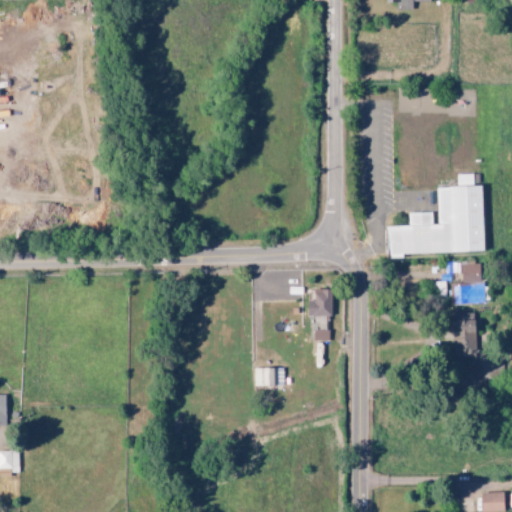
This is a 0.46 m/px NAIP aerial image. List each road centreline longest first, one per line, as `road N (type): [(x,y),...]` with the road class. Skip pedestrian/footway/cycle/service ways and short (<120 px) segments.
road 1 (tertiary): [(0,262),(339,250),(363,307),(362,511)]
road 2 (tertiary): [(339,250),(337,0)]
road 3 (residential): [(338,76),(442,73),(448,0)]
